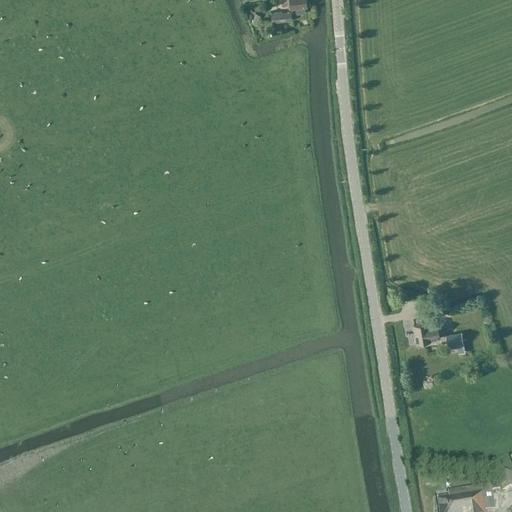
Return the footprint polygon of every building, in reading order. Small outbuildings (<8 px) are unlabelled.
[(306,0),(289,0),(291,9),(307,7),(306,0)] [(291,12),(282,13),(282,11),(271,12),(272,23),(292,22),(291,12)] [(428,324),(428,323),(414,325),(417,343),(431,341),(439,339),(436,323),(428,324)] [(445,335),(447,346),(463,343),(461,332),(445,335)] [(511,471),(498,475),(502,490),(511,487),(511,471)] [(492,492),(500,490),(498,482),(448,491),(449,496),(436,498),(438,511),(486,511),(495,510),(492,492)]
